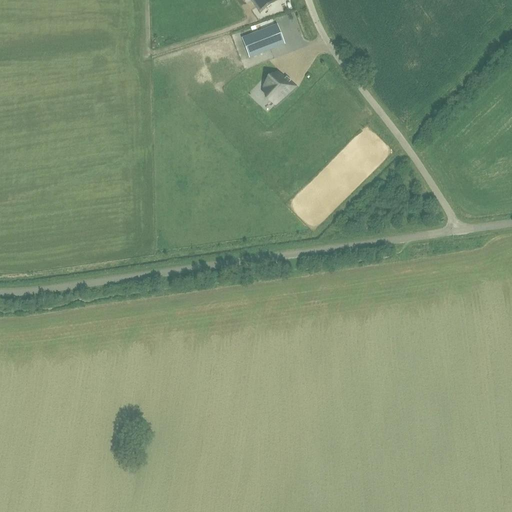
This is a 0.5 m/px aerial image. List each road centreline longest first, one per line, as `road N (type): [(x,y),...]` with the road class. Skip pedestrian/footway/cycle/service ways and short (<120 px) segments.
road 1 (unclassified): [(460,230),(0,293)]
road 2 (unclassified): [(460,230),(337,58),(308,0)]
